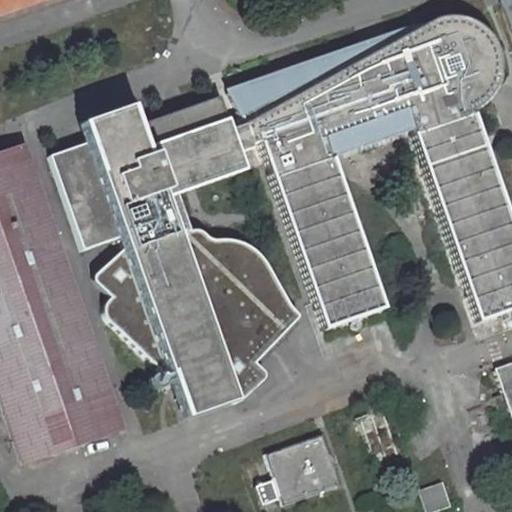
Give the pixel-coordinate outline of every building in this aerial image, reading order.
[(0,0),(0,13),(38,0),(0,0)] [(511,55),(511,54),(511,0),(506,0),(495,4),(511,55)] [(236,154),(249,149),(248,146),(258,143),(322,332),(378,313),(327,165),(413,135),(478,325),(511,313),(511,244),(468,116),(477,111),(488,102),(491,97),(496,87),(497,81),(498,74),(497,67),(494,57),(489,48),(487,46),(480,39),(474,35),(468,32),(454,30),(440,32),(227,101),(247,132),(229,138),(218,104),(134,130),(82,148),(47,160),(77,255),(116,242),(119,254),(92,278),(92,283),(109,299),(103,305),(99,311),(102,318),(163,376),(178,419),(229,401),(237,406),(266,376),(254,364),(296,319),(296,316),(293,313),(286,301),(262,259),(253,251),(238,242),(222,239),(214,241),(207,239),(200,233),(194,231),(186,232),(174,195),(242,170),(236,154)] [(75,128),(82,148),(134,130),(127,110),(75,128)] [(0,397),(22,464),(117,433),(21,146),(0,153),(0,397)] [(511,413),(511,369),(502,373),(511,400),(500,403),(505,416),(511,413)] [(337,490),(320,439),(264,459),(280,509),(337,490)] [(429,511),(448,507),(442,486),(417,493),(422,511),(429,511)]
